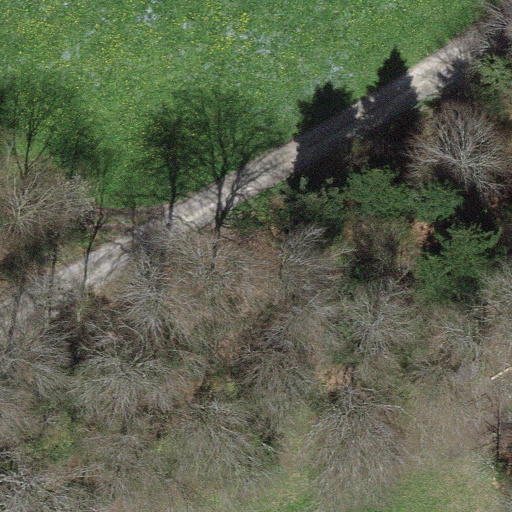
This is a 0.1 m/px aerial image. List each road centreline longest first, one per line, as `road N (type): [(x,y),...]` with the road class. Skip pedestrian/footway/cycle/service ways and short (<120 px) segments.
road 1 (track): [(511,18),(188,215)]
road 2 (track): [(188,215),(0,325)]
road 3 (track): [(0,198),(89,219),(188,215)]
